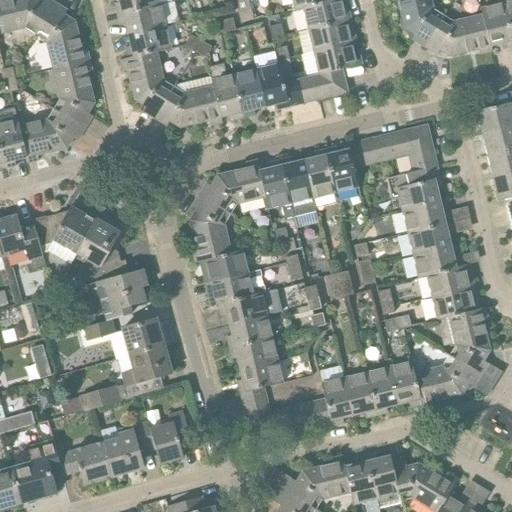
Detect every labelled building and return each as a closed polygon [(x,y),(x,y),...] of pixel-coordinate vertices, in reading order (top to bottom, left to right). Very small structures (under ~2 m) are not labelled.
[(0,35),(25,30),(35,36),(54,5),(45,0),(41,0),(40,3),(35,0),(14,0),(0,3),(0,1),(0,35)] [(117,16),(160,5),(158,0),(118,0),(119,4),(114,6),(117,16)] [(241,23),(252,20),(247,0),(242,0),(236,2),(241,23)] [(291,0),(294,11),(341,0),(340,0),(291,0)] [(307,31),(351,21),(349,10),(343,11),(341,0),(294,11),(294,13),(302,11),(307,31)] [(424,48),(444,16),(434,10),(431,0),(392,0),(393,2),(398,1),(405,30),(415,36),(412,41),(424,48)] [(511,1),(503,3),(511,37),(511,1)] [(503,51),(511,48),(511,37),(503,3),(479,10),(481,16),(491,48),(502,45),(503,51)] [(52,72),(89,63),(86,52),(81,53),(74,24),(64,17),(67,13),(54,5),(35,36),(45,43),(52,72)] [(127,36),(165,27),(160,5),(117,16),(120,28),(125,27),(127,36)] [(493,53),(491,48),(481,16),(454,22),(444,16),(424,48),(437,56),(440,51),(450,58),(479,51),(480,56),(493,53)] [(223,34),(235,32),(232,20),(221,23),(223,34)] [(312,54),(351,45),(349,33),(354,32),(351,21),(307,31),(312,54)] [(272,40),(283,38),(281,26),(269,29),(272,40)] [(136,59),(157,54),(171,51),(165,27),(127,36),(130,48),(125,49),(127,59),(135,58),(136,59)] [(184,47),(194,53),(200,42),(190,37),(184,47)] [(194,53),(205,59),(211,49),(200,42),(194,53)] [(316,90),(345,83),(342,71),(362,66),(359,54),(354,55),(351,45),(312,54),(318,77),(312,78),(316,90)] [(277,63),(289,60),(286,48),(274,51),(277,63)] [(154,119),(174,87),(163,81),(157,54),(136,59),(135,58),(127,59),(119,61),(122,73),(127,72),(134,101),(145,107),(142,112),(154,119)] [(304,105),(298,81),(293,59),(278,63),(278,65),(256,70),(265,108),(276,106),(277,111),(304,105)] [(54,110),(85,129),(92,118),(87,115),(93,105),(87,76),(92,75),(89,63),(52,72),(59,100),(60,99),(54,110)] [(233,121),(244,119),(234,75),(228,77),(226,66),(207,70),(210,81),(211,88),(220,125),(222,124),(221,119),(232,116),(233,121)] [(4,83),(15,80),(13,68),(1,71),(4,83)] [(254,111),(265,108),(256,70),(234,75),(244,119),(255,116),(254,111)] [(304,105),(318,101),(316,90),(312,78),(298,81),(304,105)] [(6,94),(18,92),(15,80),(4,83),(6,94)] [(316,90),(318,101),(348,94),(345,83),(316,90)] [(210,127),(220,125),(211,88),(185,94),(174,87),(154,119),(167,127),(170,122),(180,129),(209,122),(210,127)] [(482,134),(511,127),(511,103),(477,112),(482,134)] [(17,120),(24,160),(26,165),(38,162),(36,157),(66,150),(72,140),(77,143),(85,129),(54,110),(48,119),(19,126),(18,120),(17,120)] [(14,163),(24,160),(17,120),(0,124),(0,151),(5,170),(15,168),(14,163)] [(427,127),(405,133),(408,144),(430,138),(427,127)] [(487,157),(511,151),(511,127),(482,134),(487,157)] [(396,135),(394,135),(399,159),(402,158),(411,156),(408,144),(405,133),(396,135)] [(394,135),(382,138),(388,162),(399,159),(394,135)] [(382,138),(371,141),(377,165),(388,162),(382,138)] [(430,138),(408,144),(411,156),(433,150),(430,138)] [(376,164),(370,141),(359,143),(364,167),(376,164)] [(353,170),(364,167),(359,143),(347,146),(348,151),(338,154),(337,149),(325,151),(336,195),(358,190),(353,170)] [(411,156),(402,158),(405,172),(400,174),(400,177),(437,168),(433,150),(411,156)] [(313,200),(336,195),(325,151),(314,154),(315,159),(304,162),(313,200)] [(493,180),(511,175),(511,151),(487,157),(493,180)] [(316,212),(313,200),(304,162),(293,164),(292,159),(281,162),(294,217),(316,212)] [(268,211),(270,211),(260,172),(258,162),(246,165),(247,170),(218,177),(211,187),(207,184),(199,197),(230,217),(237,206),(265,199),(268,211)] [(285,219),(294,217),(281,162),(270,164),(271,170),(260,172),(270,211),(282,208),(285,219)] [(437,168),(400,177),(403,188),(396,190),(401,213),(440,204),(437,193),(443,191),(437,168)] [(131,175),(123,184),(131,192),(140,183),(131,175)] [(498,202),(507,200),(511,198),(511,175),(493,180),(498,202)] [(200,263),(231,255),(224,227),(230,217),(199,197),(192,209),(196,212),(190,222),(197,251),(192,252),(194,264),(200,263)] [(407,235),(450,225),(448,213),(443,215),(440,204),(401,213),(407,235)] [(52,242),(76,255),(95,222),(70,208),(67,214),(66,213),(45,219),(45,218),(32,222),(33,223),(40,248),(51,245),(52,242)] [(45,266),(40,248),(33,223),(22,226),(18,222),(17,217),(0,221),(0,254),(1,257),(1,259),(25,252),(28,262),(31,261),(33,270),(45,266)] [(106,280),(129,275),(125,262),(120,263),(117,253),(111,250),(120,234),(96,221),(95,222),(76,255),(104,271),(106,280)] [(412,257),(451,248),(448,237),(453,236),(450,225),(407,235),(412,257)] [(284,254),(295,251),(293,240),(281,243),(284,254)] [(357,259),(368,256),(365,244),(354,247),(357,259)] [(425,278),(469,268),(469,266),(461,268),(458,258),(453,259),(451,248),(412,257),(417,280),(425,278)] [(210,284),(248,275),(243,252),(231,255),(200,263),(202,274),(207,273),(210,284)] [(289,271),(299,269),(297,256),(285,259),(286,265),(288,265),(289,271)] [(360,276),(372,273),(370,261),(358,264),(360,276)] [(290,282),(302,279),(299,269),(289,271),(288,265),(286,265),(290,282)] [(430,300),(469,290),(466,280),(472,278),(469,268),(425,278),(430,300)] [(130,316),(129,308),(145,304),(141,289),(147,288),(142,271),(129,275),(106,280),(95,283),(97,288),(93,289),(97,304),(101,303),(106,322),(110,321),(130,316)] [(341,287),(350,284),(347,272),(338,275),(341,287)] [(254,295),(262,294),(257,273),(248,275),(210,284),(213,295),(207,296),(210,308),(218,306),(255,297),(254,295)] [(363,287),(375,284),(372,273),(360,276),(363,287)] [(327,290),(341,287),(338,275),(324,278),(327,290)] [(343,298),(353,296),(350,284),(341,287),(343,298)] [(306,302),(319,299),(316,287),(304,290),(306,302)] [(330,301),(343,298),(341,287),(327,290),(330,301)] [(229,326),(267,317),(283,313),(277,290),(262,294),(254,295),(255,297),(218,306),(221,316),(226,315),(229,326)] [(459,316),(479,311),(477,300),(471,301),(469,290),(430,300),(436,322),(447,319),(459,316)] [(380,306),(392,303),(389,291),(377,294),(380,306)] [(309,313),(321,310),(319,299),(306,302),(309,313)] [(383,317),(394,314),(392,303),(380,306),(383,317)] [(25,322),(35,319),(31,305),(21,308),(25,322)] [(449,357),(480,378),(487,365),(483,363),(489,352),(482,323),(487,322),(484,310),(479,311),(459,316),(447,319),(455,348),(449,357)] [(313,329),(325,327),(322,315),(310,318),(313,329)] [(229,350),(272,339),(267,317),(229,326),(231,337),(226,338),(229,350)] [(387,334),(399,331),(396,320),(384,322),(387,334)] [(114,335),(110,321),(106,322),(83,329),(87,342),(114,335)] [(128,357),(163,348),(155,321),(121,331),(128,357)] [(239,371),(278,362),(272,339),(229,350),(231,361),(236,360),(239,371)] [(121,375),(124,388),(146,382),(149,394),(162,390),(159,378),(171,375),(163,348),(128,357),(132,372),(121,375)] [(301,364),(309,362),(307,354),(299,356),(301,364)] [(413,374),(420,407),(421,412),(433,409),(432,404),(461,397),(468,387),(472,390),(480,378),(449,357),(443,367),(413,374)] [(242,406),(266,401),(263,389),(283,384),(278,362),(239,371),(242,382),(236,383),(242,406)] [(409,410),(420,407),(413,374),(411,362),(388,368),(397,407),(408,405),(409,410)] [(386,410),(397,407),(388,368),(365,374),(376,418),(387,415),(386,410)] [(365,420),(376,418),(365,374),(343,379),(352,418),(363,415),(365,420)] [(341,420),(352,418),(343,379),(321,385),(325,401),(316,403),(322,427),(318,428),(319,431),(343,425),(341,420)] [(83,412),(84,412),(92,410),(121,402),(117,387),(117,386),(79,397),(83,412)] [(0,435),(8,433),(34,425),(31,412),(5,420),(0,400),(0,435)] [(310,429),(318,428),(322,427),(316,403),(304,406),(310,429)] [(299,432),(310,429),(304,406),(293,409),(299,432)] [(298,432),(293,409),(285,411),(290,434),(298,432)] [(290,434),(285,411),(269,414),(272,426),(274,438),(290,434)] [(149,430),(155,450),(159,465),(183,459),(180,450),(192,447),(182,412),(167,417),(169,425),(149,430)] [(269,414),(245,420),(248,432),(272,426),(269,414)] [(155,450),(149,430),(147,422),(120,431),(120,434),(117,435),(118,439),(103,443),(113,478),(143,470),(139,455),(155,450)] [(272,426),(248,432),(251,444),(274,438),(272,426)] [(84,486),(113,478),(103,443),(64,454),(61,445),(54,447),(62,475),(62,477),(80,472),(84,486)] [(51,478),(62,475),(54,447),(31,453),(34,462),(11,469),(20,504),(55,494),(51,478)] [(400,502),(392,466),(389,457),(378,460),(376,455),(365,458),(376,502),(377,501),(379,509),(401,504),(400,502)] [(314,511),(322,502),(350,495),(345,468),(342,458),(330,461),(331,466),(302,473),(296,483),(292,480),(284,492),(314,511)] [(353,507),(376,502),(365,458),(354,460),(355,466),(345,468),(350,495),(353,507)] [(443,506),(448,498),(457,483),(446,477),(443,481),(418,466),(406,468),(405,463),(392,466),(400,502),(411,500),(431,511),(436,511),(440,504),(443,506)] [(0,509),(20,504),(11,469),(0,471),(0,509)] [(314,511),(284,492),(276,504),(281,507),(277,511),(314,511)] [(213,511),(212,507),(204,510),(201,498),(167,508),(168,511),(213,511)] [(465,511),(470,505),(460,499),(457,504),(448,498),(443,506),(440,504),(436,511),(465,511)]
